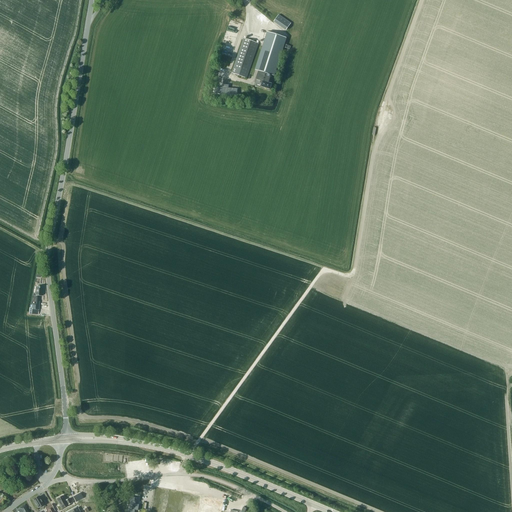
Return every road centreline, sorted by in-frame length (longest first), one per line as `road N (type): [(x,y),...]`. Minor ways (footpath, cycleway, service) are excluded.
road 1 (tertiary): [(64,439),(46,259),(88,21)]
road 2 (unclassified): [(187,455),(323,270),(350,276)]
road 3 (tertiary): [(314,505),(187,455)]
road 4 (tertiary): [(187,455),(118,439),(64,439)]
